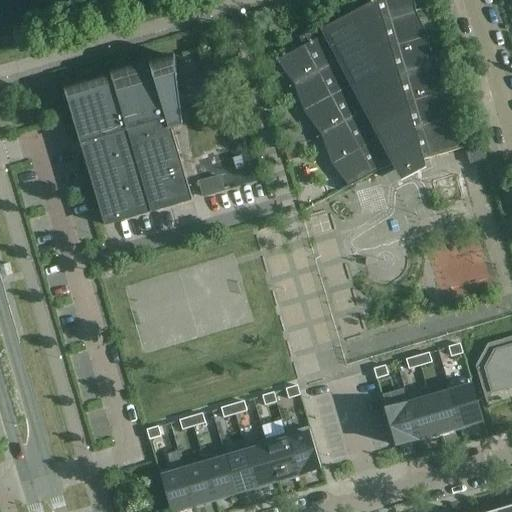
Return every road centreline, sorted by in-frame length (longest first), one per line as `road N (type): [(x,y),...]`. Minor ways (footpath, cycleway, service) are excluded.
road 1 (tertiary): [(52,478),(0,304)]
road 2 (residential): [(380,500),(511,462)]
road 3 (residential): [(511,127),(475,0)]
